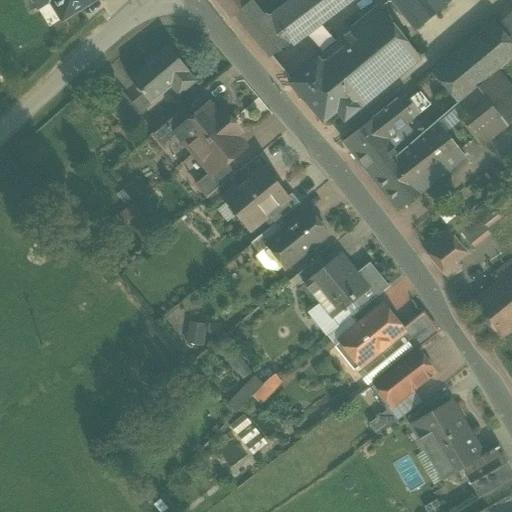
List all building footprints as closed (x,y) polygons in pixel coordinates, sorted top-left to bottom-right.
[(30,0),(36,9),(50,0),(62,20),(92,1),(91,0),(30,0)] [(214,0),(230,19),(233,17),(249,3),(253,0),(214,0)] [(292,0),(268,19),(279,33),(280,32),(322,0),(292,0)] [(322,0),(280,32),(289,43),(290,44),(347,0),(322,0)] [(388,0),(414,32),(452,0),(388,0)] [(259,15),(249,3),(233,17),(267,60),(289,43),(280,32),(279,33),(268,19),(267,19),(259,15)] [(379,9),(316,61),(358,110),(419,58),(379,9)] [(511,12),(495,27),(511,48),(511,12)] [(493,25),(433,76),(456,105),(495,72),(511,58),(511,48),(495,27),(493,25)] [(167,48),(128,80),(149,104),(171,86),(179,96),(195,82),(186,72),(187,71),(167,48)] [(358,110),(316,61),(288,84),(322,124),(336,113),(343,122),(358,110)] [(456,105),(452,108),(461,119),(459,121),(480,147),(511,121),(511,93),(495,72),(456,105)] [(138,113),(122,94),(111,104),(126,123),(138,113)] [(402,107),(412,119),(429,106),(419,94),(402,107)] [(396,100),(342,143),(369,178),(397,154),(385,139),(412,119),(402,107),(396,100)] [(188,122),(174,134),(177,137),(193,155),(231,123),(225,117),(221,121),(208,105),(188,122)] [(180,111),(152,135),(164,148),(177,137),(174,134),(188,122),(180,111)] [(397,154),(369,178),(397,213),(465,159),(435,122),(397,154)] [(231,123),(193,155),(208,173),(211,176),(225,164),(244,148),(231,132),(236,129),(231,123)] [(259,155),(238,172),(246,181),(262,168),(263,169),(267,166),(259,155)] [(211,176),(208,173),(195,185),(206,198),(233,175),(225,164),(211,176)] [(246,181),(223,200),(235,216),(238,213),(251,229),(271,212),(287,199),(286,198),(263,169),(262,168),(246,181)] [(287,199),(271,212),(278,222),(299,205),(291,195),(286,198),(287,199)] [(488,202),(472,214),(485,230),(500,218),(488,202)] [(83,224),(66,203),(57,210),(74,231),(83,224)] [(286,231),(266,247),(266,248),(276,260),(279,257),(287,266),(314,244),(315,246),(324,239),(325,234),(317,224),(315,225),(306,214),(286,231)] [(472,214),(455,227),(472,249),(489,236),(485,230),(472,214)] [(278,222),(250,244),(258,254),(266,248),(266,247),(286,231),(278,222)] [(445,229),(421,247),(440,272),(446,281),(459,272),(454,263),(466,254),(445,229)] [(388,287),(369,264),(356,275),(340,256),(326,268),(304,285),(331,318),(351,301),(359,311),(388,287)] [(318,258),(297,276),(304,285),(326,268),(318,258)] [(511,264),(510,262),(491,277),(497,285),(471,304),(499,340),(511,330),(511,264)] [(402,331),(382,307),(357,327),(339,342),(359,367),(373,384),(413,353),(398,335),(402,332),(402,331)] [(422,315),(402,331),(402,332),(398,335),(413,353),(416,351),(437,335),(422,315)] [(350,318),(326,337),(334,346),(339,342),(357,327),(350,318)] [(413,353),(373,384),(391,407),(434,374),(416,351),(413,353)] [(274,375),(268,379),(262,385),(251,397),(259,404),(280,382),(274,375)] [(254,377),(243,389),(251,397),(262,385),(254,377)] [(482,456),(451,402),(411,426),(425,451),(430,448),(447,477),(459,469),(482,456)] [(387,409),(368,424),(378,436),(397,422),(387,409)] [(266,444),(243,415),(229,426),(252,456),(266,444)] [(498,446),(482,456),(459,469),(469,486),(470,485),(507,463),(498,446)] [(511,471),(507,463),(470,485),(478,500),(511,479),(511,471)]
